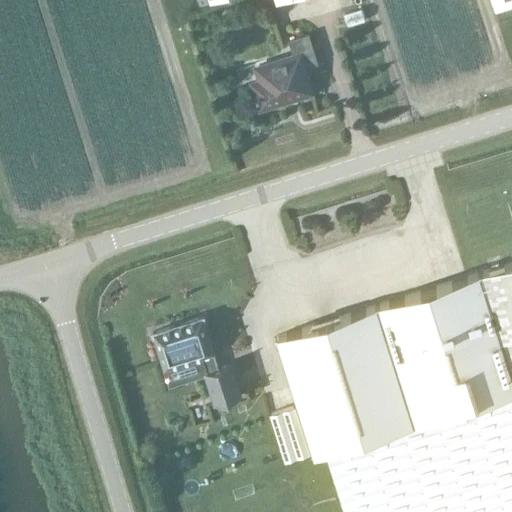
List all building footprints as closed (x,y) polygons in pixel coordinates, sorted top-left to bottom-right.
[(361,8),(339,12),(341,25),(363,21),(361,8)] [(253,86),(258,104),(263,106),(281,101),(284,96),(291,94),(295,96),(311,92),(303,67),(317,63),(308,34),(288,40),(293,55),(255,67),(259,80),(255,81),(253,86)] [(492,268),(479,272),(511,375),(511,261),(499,266),(497,262),(491,264),(492,268)] [(511,375),(479,272),(276,335),(313,455),(326,451),(511,392),(511,375)] [(154,331),(152,332),(153,335),(164,367),(170,385),(204,374),(214,404),(240,396),(230,363),(217,368),(212,352),(213,352),(202,319),(203,319),(202,316),(199,317),(200,318),(184,323),(184,322),(170,326),(171,327),(155,332),(154,331)] [(266,392),(269,407),(289,402),(286,387),(266,392)] [(511,511),(511,392),(326,451),(345,511),(511,511)] [(266,413),(281,455),(304,448),(291,405),(266,413)]
